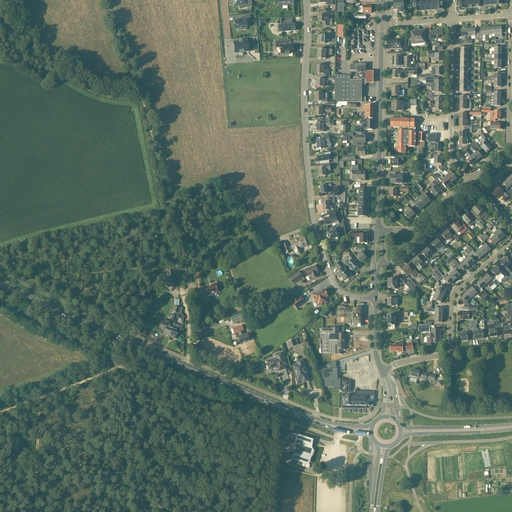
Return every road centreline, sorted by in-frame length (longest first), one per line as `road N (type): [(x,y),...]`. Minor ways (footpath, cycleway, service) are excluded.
road 1 (primary): [(371,431),(314,421),(0,283)]
road 2 (track): [(186,359),(189,329),(151,134),(105,0)]
road 3 (residential): [(375,298),(337,290),(314,224),(303,116),(305,0)]
road 4 (residential): [(378,225),(382,23)]
road 5 (residential): [(468,180),(449,151),(452,19)]
road 6 (residential): [(451,353),(454,292),(511,243)]
road 7 (residential): [(511,144),(510,13)]
road 8 (residential): [(381,263),(397,262),(480,192)]
road 9 (track): [(35,399),(147,349)]
